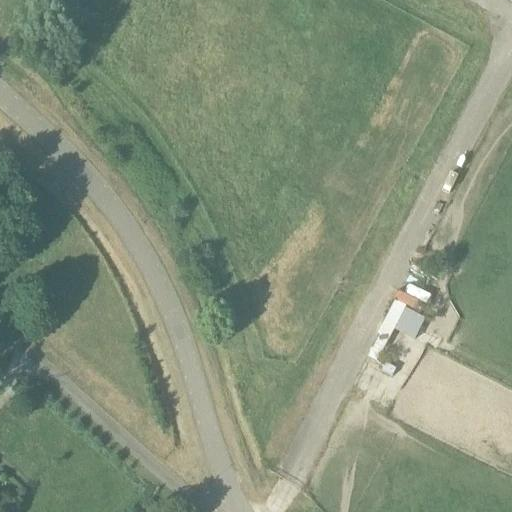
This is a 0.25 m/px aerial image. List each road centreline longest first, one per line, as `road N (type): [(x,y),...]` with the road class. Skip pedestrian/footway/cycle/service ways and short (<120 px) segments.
road 1 (track): [(511,42),(268,511)]
road 2 (unclassified): [(240,511),(157,278),(97,189),(0,93)]
